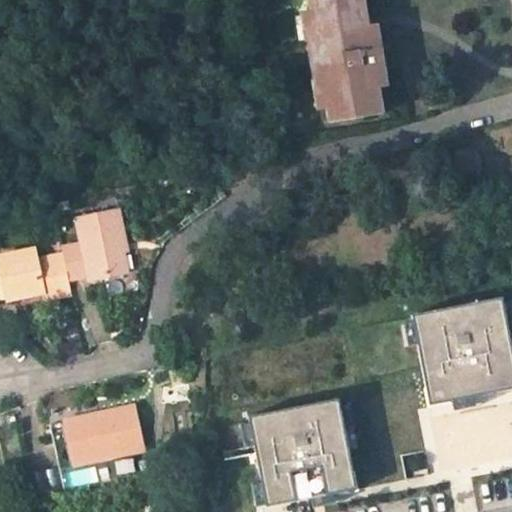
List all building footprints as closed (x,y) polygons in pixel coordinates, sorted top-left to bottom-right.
[(328,123),(382,114),(377,89),(376,81),(386,79),(378,31),(367,33),(365,21),(361,0),(306,0),(309,12),(314,41),(320,80),(325,109),(328,123)] [(309,12),(299,13),(304,43),(314,41),(309,12)] [(378,31),(376,20),(365,21),(367,33),(378,31)] [(304,43),(311,81),(320,80),(314,41),(304,43)] [(377,89),(388,87),(386,79),(376,81),(377,89)] [(311,81),(316,111),(325,109),(320,80),(311,81)] [(476,149),(439,158),(440,163),(444,162),(447,177),(480,169),(476,149)] [(129,208),(75,219),(76,228),(80,245),(87,279),(88,282),(127,274),(122,253),(120,242),(135,239),(129,208)] [(80,245),(76,228),(57,232),(60,249),(80,245)] [(122,253),(137,250),(135,239),(120,242),(122,253)] [(67,282),(87,279),(80,245),(60,249),(62,256),(67,282)] [(42,294),(43,301),(70,295),(67,282),(62,256),(37,261),(35,250),(0,257),(0,270),(6,300),(7,302),(42,294)] [(414,348),(427,408),(449,404),(451,413),(474,408),(472,399),(511,390),(511,363),(504,325),(511,323),(511,317),(508,300),(499,302),(498,299),(408,318),(409,325),(400,327),(404,350),(414,348)] [(264,510),(265,511),(309,503),(311,511),(312,511),(334,508),(332,498),(355,493),(342,432),(352,430),(347,407),(338,409),(336,402),(246,421),(247,425),(237,427),(242,450),(251,448),(259,486),(250,488),(255,511),(264,510)] [(136,404),(66,420),(69,438),(74,464),(145,449),(136,404)] [(69,438),(66,420),(57,421),(61,440),(69,438)]
